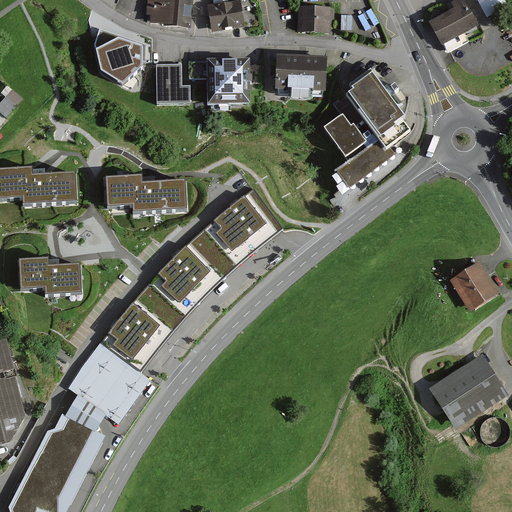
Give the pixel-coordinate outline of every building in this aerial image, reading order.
[(147,0),(147,22),(192,24),(193,0),(147,0)] [(214,5),(207,6),(212,34),(245,28),(241,1),(229,3),(214,5)] [(464,3),(430,23),(446,49),(479,29),(464,3)] [(331,8),(298,7),(297,34),(330,35),(331,8)] [(141,45),(118,38),(97,49),(102,69),(123,82),(141,65),(141,45)] [(327,59),(277,58),(276,93),(326,94),(327,59)] [(208,62),(190,62),(190,78),(208,78),(209,102),(249,102),(249,59),(208,59),(208,62)] [(181,65),(157,65),(157,103),(190,103),(189,86),(181,86),(181,65)] [(379,140),(336,174),(349,190),(395,155),(391,150),(411,134),(403,123),(408,119),(372,73),(350,90),(354,95),(348,99),(379,140)] [(0,114),(7,120),(23,103),(12,93),(0,107),(0,114)] [(343,116),(324,130),(346,159),(367,143),(353,125),(351,127),(343,116)] [(32,170),(0,171),(0,201),(23,201),(23,207),(76,205),(75,176),(40,178),(32,178),(32,170)] [(142,178),(107,179),(108,210),(134,209),(134,215),(187,213),(186,185),(143,186),(142,178)] [(253,192),(205,232),(235,267),(282,230),(253,192)] [(205,232),(149,288),(185,318),(235,267),(205,232)] [(49,261),(20,262),(21,293),(47,292),(47,298),(82,296),(81,268),(55,269),(49,269),(49,261)] [(480,264),(451,282),(471,313),(500,295),(480,264)] [(149,288),(105,342),(141,372),(185,318),(149,288)] [(6,339),(0,340),(0,441),(11,439),(26,414),(6,339)] [(75,390),(81,399),(69,423),(57,431),(15,508),(16,511),(57,511),(58,510),(58,497),(100,429),(111,414),(124,422),(153,383),(104,350),(75,390)] [(482,356),(432,386),(456,425),(506,396),(482,356)] [(501,440),(505,425),(486,420),(482,434),(501,440)]
